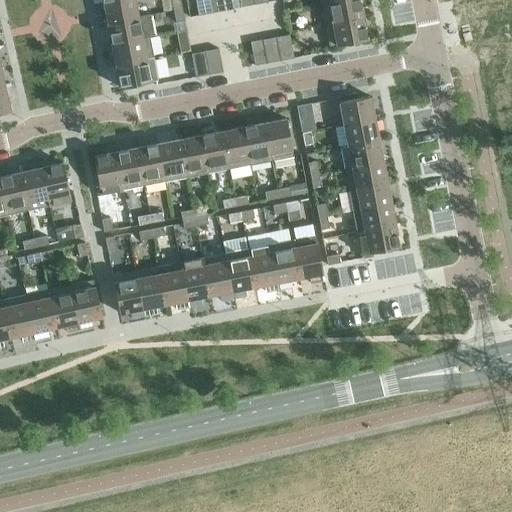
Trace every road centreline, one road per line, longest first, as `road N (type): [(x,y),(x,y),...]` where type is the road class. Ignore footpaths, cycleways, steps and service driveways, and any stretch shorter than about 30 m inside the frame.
road 1 (tertiary): [(0,475),(499,361)]
road 2 (residential): [(0,143),(70,118),(113,110),(140,115),(397,65)]
road 3 (residential): [(327,297),(414,281),(436,258),(397,65)]
road 4 (residential): [(499,361),(435,59)]
